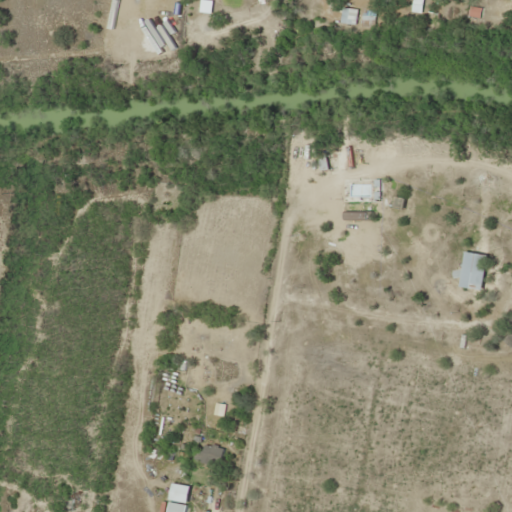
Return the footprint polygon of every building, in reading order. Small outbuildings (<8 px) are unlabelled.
[(477,0),(478,1),(480,0),(485,0),(495,16),(511,7),(507,0),(477,0)] [(356,9),(340,8),(340,23),(355,24),(356,9)] [(316,153),(319,174),(347,169),(343,149),(316,153)] [(486,256),(464,252),(458,287),(480,291),(486,256)] [(223,449),(200,442),(195,460),(218,466),(223,449)] [(186,511),(187,505),(167,502),(165,511),(186,511)]
